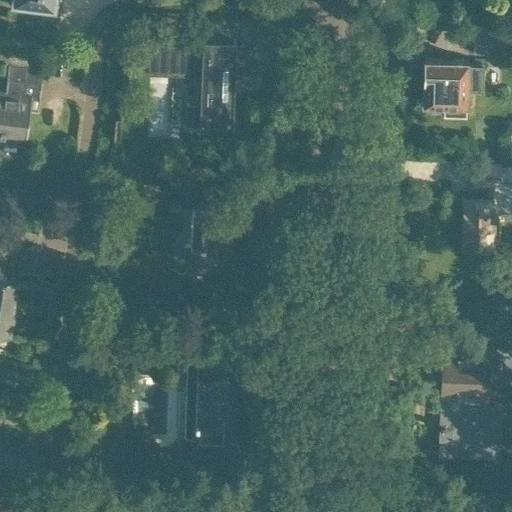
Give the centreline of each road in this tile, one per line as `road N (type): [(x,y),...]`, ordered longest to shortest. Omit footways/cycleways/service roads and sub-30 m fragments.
road 1 (residential): [(0,418),(53,413),(68,392),(101,39),(141,6),(170,1),(333,6)]
road 2 (residential): [(316,511),(333,6)]
